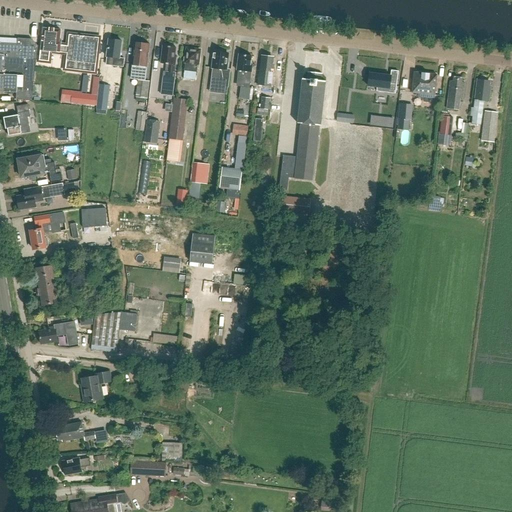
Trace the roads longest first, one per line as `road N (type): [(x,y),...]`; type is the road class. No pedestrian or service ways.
road 1 (unclassified): [(511,63),(0,1)]
road 2 (tertiary): [(41,511),(0,272)]
